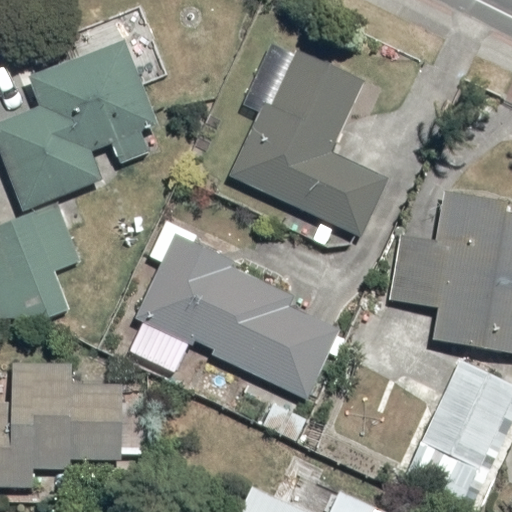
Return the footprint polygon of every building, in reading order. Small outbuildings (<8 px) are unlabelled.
[(52,107),(0,128),(34,211),(110,179),(98,151),(121,141),(127,156),(171,138),(133,45),(42,82),(52,107)] [(303,47),(239,174),(364,237),(393,180),(335,151),(371,81),(303,47)] [(511,199),(452,195),(449,237),(402,233),(396,300),(448,304),(444,345),(511,350),(511,199)] [(20,221),(0,228),(0,296),(11,324),(55,306),(20,221)] [(196,341),(310,392),(341,323),(234,274),(243,253),(174,222),(157,258),(170,264),(131,349),(182,372),(196,341)] [(23,401),(0,400),(0,487),(44,488),(44,466),(82,467),(82,455),(130,455),(130,384),(83,383),(83,362),(24,361),(23,401)] [(479,511),(511,439),(511,382),(467,362),(415,477),(436,486),(428,506),(441,511),(479,511)] [(345,511),(336,511),(268,484),(256,511),(379,511),(351,500),(345,511)]
